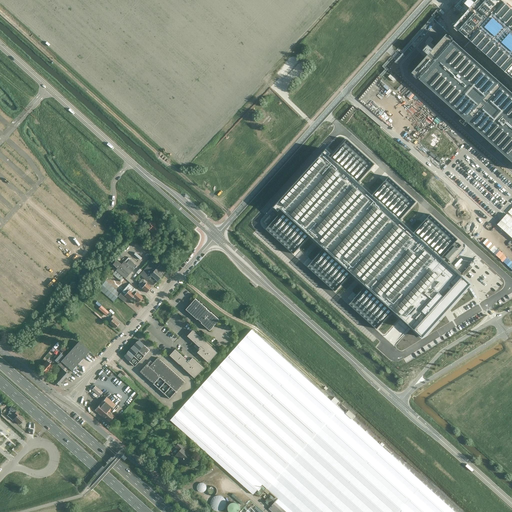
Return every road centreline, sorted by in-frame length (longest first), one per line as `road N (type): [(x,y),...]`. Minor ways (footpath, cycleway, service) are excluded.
road 1 (tertiary): [(217,234),(428,0)]
road 2 (trunk): [(168,511),(0,363)]
road 3 (unclassified): [(67,403),(213,238)]
road 4 (tertiary): [(149,178),(0,44)]
road 5 (trunk): [(0,379),(147,511)]
road 6 (unclassified): [(191,511),(67,403)]
road 7 (unknown): [(460,0),(441,24),(511,86)]
